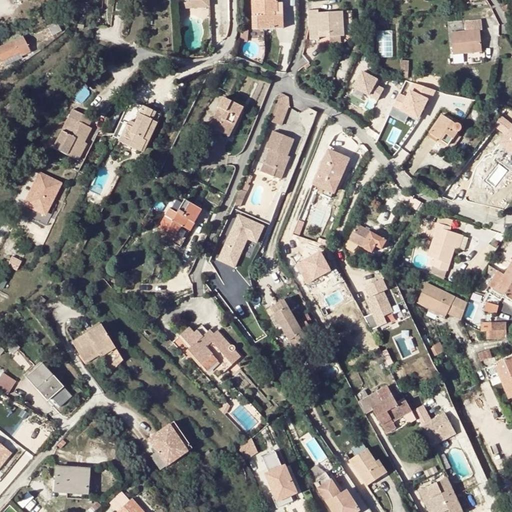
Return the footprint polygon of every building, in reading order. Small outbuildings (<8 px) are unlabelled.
[(278,12),(277,0),(252,0),(253,29),(276,29),(276,15),(276,13),(278,12)] [(313,11),(304,11),(305,40),(315,39),(315,38),(314,33),(325,32),(326,37),(338,36),(337,12),(313,13),(313,11)] [(374,20),(367,21),(369,30),(376,29),(374,20)] [(481,20),(465,22),(466,32),(479,30),(480,30),(482,30),(481,20)] [(57,23),(47,28),(52,36),(61,31),(57,23)] [(394,56),(394,29),(378,30),(379,56),(394,56)] [(466,32),(451,33),(453,54),(481,52),(482,52),(480,30),(479,30),(466,32)] [(0,61),(19,53),(20,56),(29,52),(22,36),(0,46),(0,61)] [(21,58),(20,56),(19,53),(0,61),(3,66),(21,58)] [(381,99),(386,88),(377,84),(380,77),(362,69),(354,88),(381,99)] [(400,92),(391,115),(407,121),(409,116),(422,121),(435,89),(414,81),(409,96),(400,92)] [(393,90),(385,110),(390,112),(398,92),(393,90)] [(287,94),(280,91),(275,101),(268,119),(279,123),(287,104),(287,94)] [(235,116),(238,117),(243,107),(223,98),(209,126),(217,130),(226,135),(235,116)] [(132,127),(126,124),(120,121),(112,138),(140,151),(144,141),(146,142),(152,130),(147,128),(150,119),(147,118),(150,110),(141,106),(134,122),(132,127)] [(53,147),(67,155),(71,147),(81,153),(86,143),(84,142),(91,129),(88,127),(91,119),(72,109),(53,147)] [(147,128),(152,130),(159,114),(150,110),(147,118),(150,119),(147,128)] [(229,136),(238,117),(235,116),(226,135),(229,136)] [(453,123),(442,116),(431,132),(438,137),(437,138),(448,145),(456,133),(458,133),(460,132),(461,129),(460,126),(459,124),(456,123),(453,123)] [(128,119),(126,124),(132,127),(134,122),(128,119)] [(217,130),(209,126),(207,131),(215,134),(217,130)] [(285,160),(286,156),(294,139),(273,130),(265,147),(270,149),(264,162),(276,168),(273,175),(280,179),(287,161),(285,160)] [(434,142),(437,138),(438,137),(431,132),(427,138),(434,142)] [(470,139),(464,134),(461,139),(467,144),(470,139)] [(194,146),(188,143),(185,150),(190,153),(194,146)] [(77,160),(81,153),(71,147),(67,155),(77,160)] [(348,160),(328,151),(314,183),(333,192),(348,160)] [(276,168),(264,162),(261,170),(273,175),(276,168)] [(59,183),(39,173),(24,203),(44,214),(59,183)] [(421,202),(404,192),(399,199),(415,210),(418,206),(421,202)] [(200,210),(185,200),(177,212),(170,208),(158,227),(166,231),(176,237),(187,219),(193,222),(200,210)] [(243,254),(251,258),(267,225),(241,212),(218,259),(236,268),(243,254)] [(463,236),(449,231),(437,227),(438,224),(431,221),(426,235),(434,238),(428,255),(434,257),(432,265),(433,265),(446,270),(447,270),(454,248),(458,249),(463,236)] [(370,232),(357,225),(348,240),(361,248),(362,247),(370,232)] [(174,241),(176,237),(166,231),(164,234),(174,241)] [(376,246),(380,238),(370,232),(362,247),(371,252),(375,245),(376,246)] [(386,241),(380,238),(376,246),(381,249),(382,247),(386,241)] [(386,241),(382,247),(388,251),(392,245),(386,241)] [(489,287),(495,291),(503,296),(511,301),(511,303),(511,304),(511,303),(511,262),(511,263),(508,261),(511,254),(511,245),(511,244),(505,254),(505,253),(500,260),(505,262),(503,266),(508,270),(504,276),(498,272),(489,287)] [(22,261),(12,256),(10,261),(7,260),(6,264),(8,266),(10,263),(18,267),(22,261)] [(307,257),(293,262),(298,276),(312,271),(307,257)] [(446,270),(433,265),(430,272),(443,279),(446,270)] [(417,302),(429,308),(446,316),(447,313),(451,304),(455,306),(453,311),(462,315),(467,303),(426,284),(417,302)] [(390,295),(387,287),(375,292),(378,299),(375,300),(382,315),(377,317),(381,326),(391,322),(389,316),(395,313),(387,296),(390,295)] [(503,296),(495,291),(492,296),(500,301),(503,296)] [(285,301),(277,305),(281,312),(276,315),(290,342),(295,339),(298,346),(306,341),(285,301)] [(497,306),(487,303),(484,311),(495,314),(497,306)] [(447,313),(460,319),(462,315),(453,311),(455,306),(451,304),(447,313)] [(288,351),(298,346),(295,339),(290,342),(276,315),(281,312),(277,305),(267,310),(277,329),(288,351)] [(444,319),(446,316),(429,308),(427,311),(444,319)] [(154,311),(145,315),(152,323),(159,317),(154,311)] [(505,323),(480,323),(480,331),(487,331),(487,335),(487,338),(505,338),(505,323)] [(101,325),(74,342),(84,360),(98,351),(112,343),(101,325)] [(218,331),(213,334),(211,336),(207,332),(202,326),(194,332),(190,327),(181,335),(192,347),(189,349),(202,364),(213,355),(226,369),(240,357),(234,350),(234,348),(232,346),(230,346),(218,331)] [(11,339),(4,346),(12,355),(19,348),(11,339)] [(115,349),(112,343),(98,351),(101,357),(115,349)] [(440,343),(433,346),(437,354),(444,351),(440,343)] [(101,357),(110,373),(123,360),(115,349),(101,357)] [(489,351),(479,355),(481,361),(491,357),(489,351)] [(275,353),(270,356),(274,363),(277,362),(280,360),(275,353)] [(511,397),(511,357),(485,369),(490,380),(499,375),(509,399),(511,397)] [(41,364),(26,377),(32,383),(34,381),(49,398),(61,387),(41,364)] [(0,374),(0,391),(5,395),(12,383),(0,374)] [(34,381),(32,383),(46,400),(49,398),(34,381)] [(386,387),(358,403),(364,415),(374,410),(386,433),(396,427),(392,422),(411,411),(406,400),(397,405),(386,387)] [(226,403),(218,409),(224,414),(227,412),(229,406),(226,403)] [(424,404),(411,411),(431,447),(456,434),(445,414),(432,420),(424,404)] [(170,425),(163,429),(176,448),(182,444),(170,425)] [(163,429),(148,439),(157,451),(150,456),(160,470),(188,451),(182,444),(176,448),(163,429)] [(257,453),(249,440),(238,448),(245,461),(257,453)] [(0,444),(0,466),(11,453),(0,444)] [(367,450),(350,461),(366,485),(386,472),(378,460),(375,462),(367,450)] [(289,499),(270,455),(258,460),(264,475),(259,477),(274,511),(279,511),(290,507),(287,500),(289,499)] [(90,470),(57,468),(56,492),(88,494),(90,470)] [(461,511),(447,478),(420,491),(429,511),(443,511),(449,510),(449,511),(461,511)] [(330,480),(318,488),(333,511),(354,511),(358,510),(345,489),(339,493),(330,480)] [(110,503),(118,511),(132,500),(124,491),(110,503)] [(144,511),(133,499),(132,500),(118,511),(144,511)]
